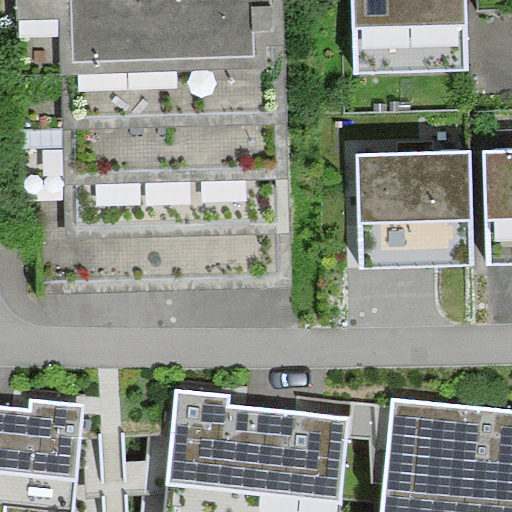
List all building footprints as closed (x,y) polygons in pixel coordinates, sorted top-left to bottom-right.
[(264,0),(4,0),(14,255),(274,245),(264,0)] [(453,0),(346,0),(348,66),(455,63),(453,0)] [(511,144),(476,144),(476,259),(511,258),(511,144)] [(459,145),(348,148),(351,263),(462,260),(459,145)] [(335,511),(346,419),(177,401),(165,511),(335,511)] [(511,511),(511,415),(398,404),(386,511),(511,511)] [(68,511),(78,414),(0,406),(0,511),(68,511)]
